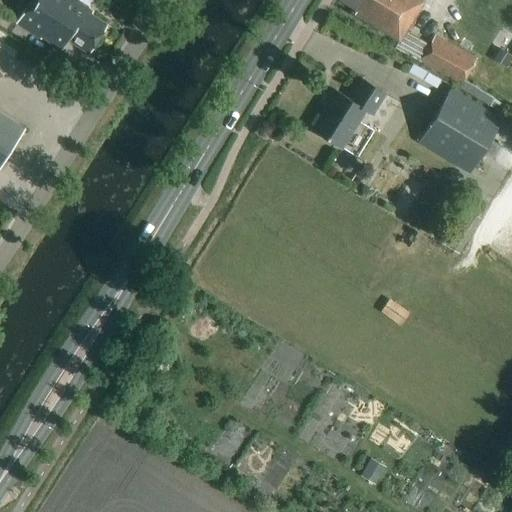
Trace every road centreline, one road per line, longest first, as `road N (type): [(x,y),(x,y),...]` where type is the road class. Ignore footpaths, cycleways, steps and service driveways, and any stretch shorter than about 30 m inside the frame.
road 1 (primary): [(0,481),(301,0)]
road 2 (unclassified): [(0,259),(163,0)]
